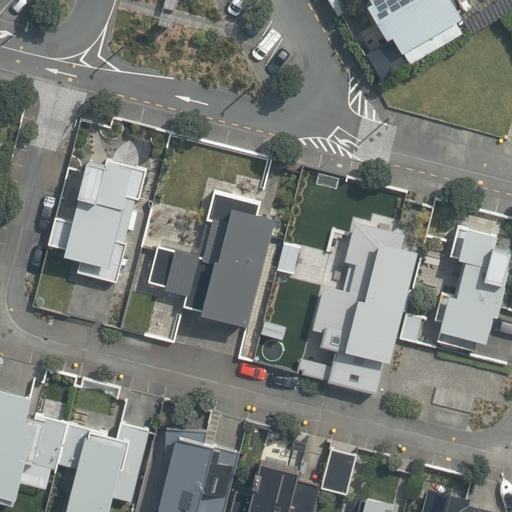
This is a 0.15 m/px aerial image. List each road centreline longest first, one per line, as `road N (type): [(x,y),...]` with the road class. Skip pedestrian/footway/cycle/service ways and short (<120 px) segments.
road 1 (residential): [(511,437),(487,448),(39,331),(22,318),(16,296),(69,68)]
road 2 (residential): [(315,108),(281,119),(69,68)]
road 3 (residential): [(315,108),(511,166)]
road 4 (residential): [(283,0),(327,78),(315,108)]
